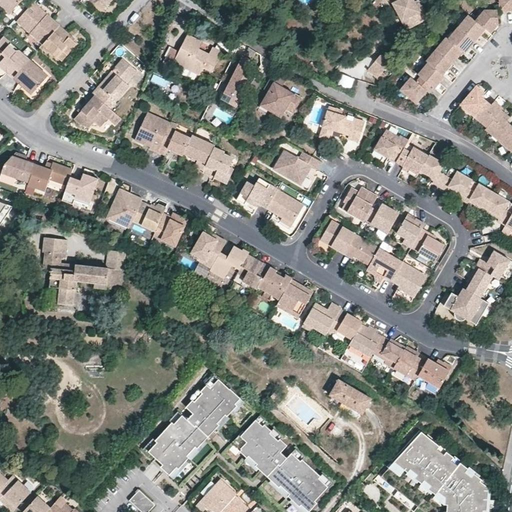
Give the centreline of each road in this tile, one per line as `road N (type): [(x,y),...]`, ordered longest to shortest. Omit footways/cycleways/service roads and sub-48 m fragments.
road 1 (residential): [(511,181),(455,142),(311,79),(186,0)]
road 2 (residential): [(293,259),(343,172),(367,172),(455,222),(461,254),(417,330)]
road 3 (residential): [(24,131),(191,200),(293,259)]
road 4 (residential): [(293,259),(417,330)]
road 5 (residential): [(24,131),(106,39)]
